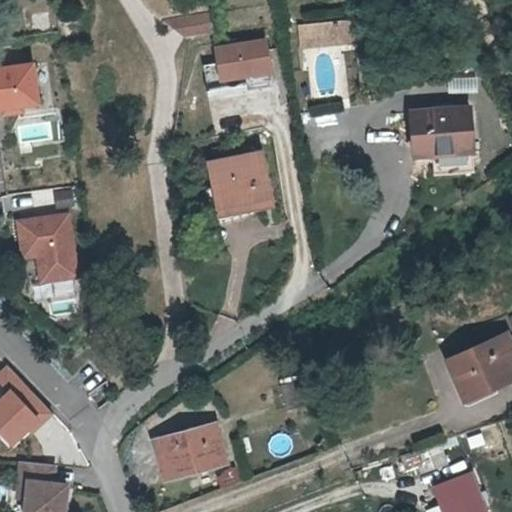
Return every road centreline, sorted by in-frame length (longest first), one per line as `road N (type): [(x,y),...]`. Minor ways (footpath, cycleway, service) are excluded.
road 1 (residential): [(130,0),(168,88),(156,158),(178,373)]
road 2 (residential): [(386,133),(393,191),(361,253),(178,373)]
road 3 (unknown): [(179,511),(329,465)]
road 4 (residential): [(108,430),(0,331)]
